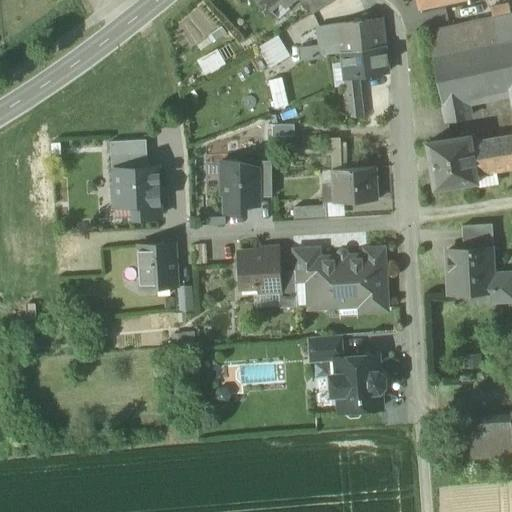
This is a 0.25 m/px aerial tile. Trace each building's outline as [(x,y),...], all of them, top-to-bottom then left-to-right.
[(259,0),(273,17),(275,15),(270,8),(279,0),(282,0),(287,5),(293,0),(259,0)] [(279,0),(270,8),(275,15),(287,5),(282,0),(279,0)] [(298,0),(311,16),(335,2),(333,0),(298,0)] [(418,0),(420,8),(459,0),(418,0)] [(489,7),(492,17),(511,13),(509,3),(489,7)] [(511,42),(511,12),(511,13),(492,17),(428,31),(434,58),(511,42)] [(383,19),(339,24),(342,53),(386,46),(383,19)] [(319,57),(342,53),(339,24),(319,27),(321,46),(301,48),(302,61),(319,59),(319,57)] [(255,48),(268,70),(290,57),(277,35),(255,48)] [(511,135),(471,142),(477,174),(497,171),(511,168),(511,42),(434,58),(442,103),(466,99),(511,89),(511,100),(511,135)] [(389,72),(386,46),(342,53),(343,62),(345,79),(358,77),(364,76),(375,74),(389,72)] [(226,65),(217,49),(196,61),(205,77),(226,65)] [(345,79),(343,62),(331,64),(334,88),(346,87),(345,79)] [(375,74),(364,76),(366,89),(377,88),(375,74)] [(358,77),(345,79),(346,87),(350,118),(363,117),(358,77)] [(282,78),(268,81),(274,110),(289,107),(282,78)] [(466,99),(442,103),(446,123),(470,119),(466,99)] [(272,137),(294,137),(294,125),(272,125),(272,137)] [(427,143),(434,190),(478,183),(477,174),(471,142),(471,136),(427,143)] [(331,171),(333,171),(342,170),(340,138),(329,138),(331,171)] [(110,142),(112,171),(115,171),(115,169),(148,168),(146,140),(110,142)] [(206,180),(222,180),(222,161),(205,161),(206,180)] [(225,194),(226,213),(244,213),(244,206),(258,205),(258,197),(258,169),(257,169),(238,169),(238,161),(222,161),(222,180),(222,194),(225,194)] [(258,197),(272,197),(271,161),(257,161),(257,169),(258,169),(258,197)] [(134,206),(135,219),(160,217),(158,167),(148,168),(115,169),(115,171),(116,188),(113,189),(114,207),(134,206)] [(339,188),(340,203),(344,203),(377,201),(375,168),(342,170),(333,171),(334,183),(334,188),(339,188)] [(477,174),(478,183),(479,188),(499,185),(497,171),(477,174)] [(321,184),(322,207),(327,206),(327,204),(335,204),(334,188),(334,183),(321,184)] [(345,217),(344,203),(340,203),(335,204),(327,204),(327,206),(327,218),(345,217)] [(135,223),(135,219),(134,206),(114,207),(115,224),(135,223)] [(294,208),(294,221),(328,220),(327,218),(327,206),(322,207),(294,208)] [(490,248),(491,250),(493,250),(492,224),(462,226),(463,250),(490,248)] [(140,247),(142,288),(177,286),(174,245),(140,247)] [(206,245),(191,245),(192,265),(207,265),(206,245)] [(294,250),(295,272),(295,282),(307,281),(319,280),(318,259),(319,258),(319,248),(294,250)] [(447,251),(450,296),(452,296),(451,291),(491,289),(491,294),(492,294),(493,294),(492,274),(491,250),(490,248),(463,250),(447,251)] [(340,313),(343,315),(358,314),(360,312),(387,310),(383,249),(365,250),(365,256),(319,258),(318,259),(319,280),(307,281),(309,301),(309,309),(326,308),(326,307),(340,306),(340,313)] [(257,287),(263,292),(279,291),(280,291),(279,273),(278,251),(240,253),(240,269),(238,272),(238,280),(241,283),(242,288),(253,287),(257,287)] [(296,301),(295,282),(295,272),(279,273),(280,291),(279,291),(280,307),(280,309),(297,308),(296,301)] [(511,273),(492,274),(493,294),(492,294),(493,302),(511,300),(511,273)] [(295,282),(296,301),(309,301),(307,281),(295,282)] [(193,284),(177,286),(178,313),(193,311),(193,284)] [(257,287),(253,287),(254,309),(280,307),(279,291),(263,292),(257,287)] [(309,338),(311,361),(336,359),(336,358),(343,358),(341,336),(309,338)] [(482,354),(464,354),(464,369),(482,369),(482,354)] [(343,412),(350,418),(359,417),(365,411),(365,409),(382,408),(380,392),(386,386),(385,376),(379,371),(378,355),(343,358),(336,358),(336,359),(337,374),(335,374),(329,380),(330,390),(336,396),(339,395),(340,411),(343,411),(343,412)] [(225,388),(216,389),(213,398),(218,405),(228,404),(231,395),(225,388)] [(454,464),(511,460),(511,429),(511,420),(451,424),(454,464)]
